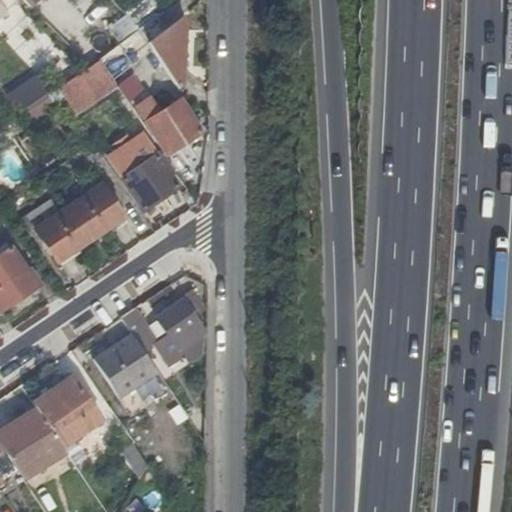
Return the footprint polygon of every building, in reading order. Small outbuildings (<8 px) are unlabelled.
[(132,30),(169,82),(174,6),(132,27),(132,30)] [(100,68),(92,57),(89,60),(76,69),(83,79),(100,68)] [(83,79),(76,69),(52,86),(59,96),(71,87),(83,79)] [(5,90),(13,109),(44,95),(36,76),(5,90)] [(71,87),(59,96),(70,112),(82,103),(71,87)] [(138,117),(162,150),(196,127),(174,94),(138,117)] [(16,113),(22,122),(50,104),(43,97),(16,113)] [(115,172),(138,205),(173,182),(151,148),(115,172)] [(75,180),(64,187),(72,199),(83,192),(75,180)] [(63,205),(86,237),(118,215),(96,183),(83,192),(72,199),(63,205)] [(59,208),(49,195),(6,223),(15,236),(31,226),(59,208)] [(31,226),(53,259),(86,237),(63,205),(59,208),(31,226)] [(0,304),(35,281),(21,262),(19,264),(5,244),(0,247),(0,304)] [(189,290),(179,297),(191,314),(201,308),(189,290)] [(158,328),(166,341),(196,321),(191,314),(179,297),(178,295),(150,314),(158,328)] [(130,305),(115,314),(126,331),(127,333),(133,341),(148,330),(130,305)] [(196,321),(166,341),(171,349),(186,340),(202,330),(196,321)] [(166,341),(158,328),(152,332),(160,345),(166,341)] [(127,333),(91,357),(117,396),(155,372),(133,341),(127,333)] [(31,406),(58,445),(97,418),(67,375),(28,401),(31,406)] [(58,445),(31,406),(0,428),(0,447),(18,474),(59,446),(58,445)] [(130,441),(120,447),(137,473),(144,461),(130,441)]
